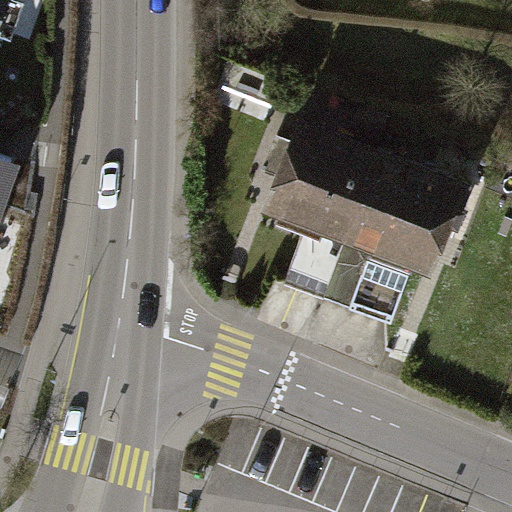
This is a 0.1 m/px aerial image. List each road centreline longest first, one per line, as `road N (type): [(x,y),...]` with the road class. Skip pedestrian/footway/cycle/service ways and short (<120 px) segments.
road 1 (residential): [(511,481),(232,360),(123,326)]
road 2 (secondary): [(139,0),(123,326)]
road 3 (secondary): [(123,326),(88,511)]
